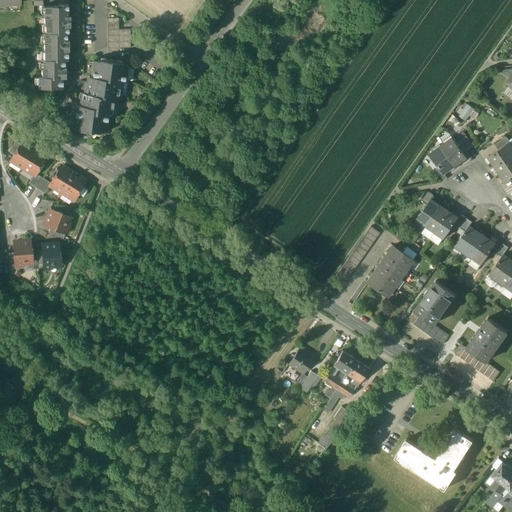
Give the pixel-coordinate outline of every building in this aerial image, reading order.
[(58,6),(44,6),(44,25),(45,25),(45,33),(67,33),(68,33),(68,26),(70,26),(69,15),(68,15),(68,4),(58,4),(58,6)] [(118,30),(118,18),(107,18),(107,48),(119,47),(118,30)] [(130,47),(130,29),(118,30),(119,47),(130,47)] [(45,33),(44,33),(44,60),(64,60),(68,60),(68,51),(69,51),(68,39),(67,39),(67,33),(45,33)] [(65,66),(64,60),(44,60),(42,60),(42,68),(41,68),(41,76),(37,76),(38,88),(62,88),(62,78),(66,78),(65,66)] [(105,61),(93,60),(91,77),(89,76),(88,81),(86,81),(85,89),(87,89),(87,93),(83,93),(116,98),(120,99),(121,88),(119,88),(120,81),(126,82),(128,65),(116,63),(117,62),(112,61),(109,61),(105,60),(105,61)] [(116,98),(83,93),(82,98),(80,98),(78,110),(74,109),(72,127),(84,128),(83,130),(88,130),(88,131),(91,131),(95,131),(96,130),(107,132),(109,115),(111,115),(112,108),(114,108),(116,98)] [(60,100),(56,97),(52,103),(56,106),(60,100)] [(457,113),(466,120),(475,109),(466,102),(457,113)] [(455,137),(458,140),(466,134),(463,131),(455,137)] [(466,136),(461,139),(468,149),(473,146),(466,136)] [(452,137),(441,146),(455,165),(466,157),(463,153),(456,143),(452,137)] [(506,137),(495,144),(498,149),(507,143),(508,144),(510,142),(506,137)] [(461,139),(456,143),(463,153),(468,149),(461,139)] [(20,144),(15,141),(9,151),(14,154),(20,144)] [(33,149),(22,141),(20,144),(14,154),(10,160),(22,168),(33,149)] [(498,149),(488,155),(494,165),(511,152),(511,149),(508,144),(507,143),(498,149)] [(455,165),(441,146),(429,154),(443,173),(455,165)] [(45,156),(33,149),(22,168),(33,175),(34,175),(35,173),(45,156)] [(511,152),(494,165),(500,173),(511,165),(511,152)] [(511,165),(500,173),(506,182),(511,178),(511,165)] [(73,173),(61,166),(50,183),(49,184),(50,185),(50,187),(54,189),(56,189),(61,192),(73,173)] [(40,176),(35,173),(34,175),(33,175),(28,183),(34,186),(40,176)] [(85,180),(73,173),(61,192),(66,195),(66,197),(70,200),(73,199),(85,180)] [(45,179),(40,176),(34,186),(39,190),(45,179)] [(50,183),(45,179),(39,190),(44,193),(50,185),(49,184),(50,183)] [(428,192),(421,201),(427,205),(430,199),(433,195),(428,192)] [(427,205),(416,219),(426,226),(440,206),(430,199),(427,205)] [(440,206),(426,226),(435,232),(448,212),(440,206)] [(56,212),(50,209),(44,224),(50,226),(65,232),(68,226),(66,223),(68,216),(63,214),(61,212),(59,211),(56,212)] [(448,212),(435,232),(443,238),(453,224),(457,218),(448,212)] [(459,214),(457,218),(453,224),(459,228),(466,219),(459,214)] [(466,219),(459,228),(465,232),(468,226),(471,222),(466,219)] [(65,232),(50,226),(48,232),(63,238),(65,232)] [(370,226),(334,278),(342,284),(379,233),(370,226)] [(465,232),(455,246),(464,252),(477,232),(468,226),(465,232)] [(477,232),(464,252),(472,258),(486,238),(477,232)] [(486,238),(472,258),(481,264),(490,250),(494,244),(486,238)] [(29,240),(14,241),(14,252),(15,264),(16,264),(22,264),(24,261),(31,260),(30,254),(32,252),(32,249),(30,247),(29,240)] [(494,244),(490,250),(496,253),(502,244),(497,241),(494,244)] [(58,243),(42,244),(42,249),(43,267),(50,267),(53,264),(59,263),(59,257),(61,255),(60,252),(58,250),(58,243)] [(502,244),(496,253),(501,257),(502,255),(507,248),(502,244)] [(412,260),(392,246),(385,255),(405,270),(412,260)] [(405,270),(385,255),(379,264),(399,278),(405,270)] [(511,261),(502,255),(501,257),(489,274),(498,280),(511,261)] [(511,261),(498,280),(506,286),(511,277),(511,261)] [(399,278),(379,264),(373,273),(393,287),(399,278)] [(393,287),(373,273),(366,283),(385,297),(393,287)] [(436,281),(414,311),(420,315),(433,324),(454,295),(436,281)] [(415,311),(409,321),(413,324),(420,315),(415,311)] [(433,324),(420,315),(413,324),(442,345),(449,335),(433,324)] [(487,318),(466,348),(485,361),(506,331),(487,318)] [(466,348),(461,344),(455,354),(493,381),(500,372),(485,361),(466,348)] [(306,353),(298,348),(288,363),(303,373),(312,359),(305,354),(306,353)] [(337,357),(333,364),(338,367),(346,373),(355,359),(342,350),(339,355),(337,357)] [(368,367),(355,359),(346,373),(351,376),(353,377),(359,381),(361,378),(366,370),(368,367)] [(333,364),(328,372),(332,375),(338,367),(333,364)] [(338,367),(332,375),(338,379),(341,381),(346,373),(338,367)] [(306,377),(299,386),(306,391),(317,375),(310,370),(306,377)] [(332,375),(328,372),(323,379),(333,387),(338,379),(332,375)] [(401,376),(395,372),(392,376),(398,380),(401,376)] [(346,373),(341,381),(346,384),(351,376),(346,373)] [(301,374),(295,383),(299,386),(306,377),(301,374)] [(346,384),(341,381),(336,388),(348,397),(353,389),(346,384)] [(384,382),(364,412),(374,419),(393,388),(384,382)] [(352,414),(341,406),(333,417),(336,419),(344,425),(352,414)] [(275,415),(269,412),(266,416),(272,420),(275,415)] [(344,425),(336,419),(317,442),(319,444),(324,448),(325,448),(344,425)] [(439,460),(436,458),(434,461),(420,451),(421,448),(406,439),(394,456),(445,489),(456,471),(454,469),(473,440),(455,429),(445,444),(448,446),(439,460)] [(503,462),(492,475),(496,478),(501,482),(511,469),(503,462)] [(511,468),(511,469),(501,482),(510,489),(511,489),(511,487),(511,468)] [(496,478),(491,486),(496,490),(501,482),(496,478)] [(506,486),(501,482),(496,490),(501,493),(505,488),(506,486)] [(504,496),(500,502),(505,505),(508,502),(511,496),(511,489),(510,489),(508,491),(504,496)] [(501,493),(496,490),(486,501),(493,507),(498,500),(502,494),(501,493)]
